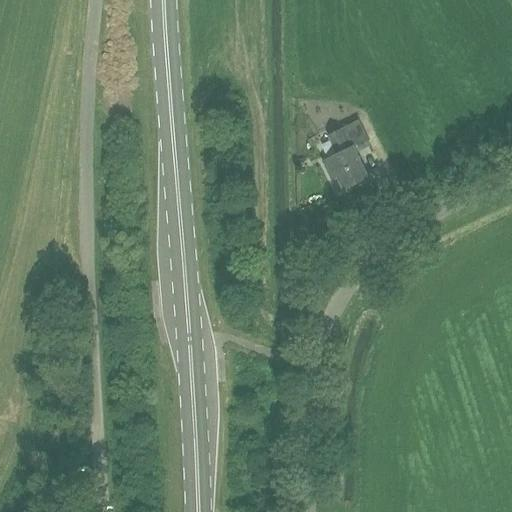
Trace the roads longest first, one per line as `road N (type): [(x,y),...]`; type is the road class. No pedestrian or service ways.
road 1 (primary): [(195,511),(163,0)]
road 2 (unclassified): [(104,511),(88,251),(86,89),(95,0)]
road 3 (unclassified): [(304,511),(314,361),(341,292),(372,255),(415,225),(511,176)]
